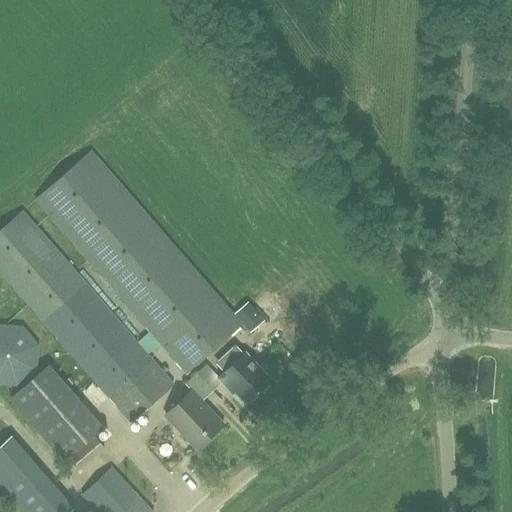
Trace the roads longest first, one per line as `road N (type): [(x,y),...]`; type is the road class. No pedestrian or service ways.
road 1 (unclassified): [(446,305),(227,0)]
road 2 (unclassified): [(446,305),(472,0)]
road 3 (unclassified): [(205,511),(444,338)]
road 4 (unclassified): [(450,511),(444,338)]
